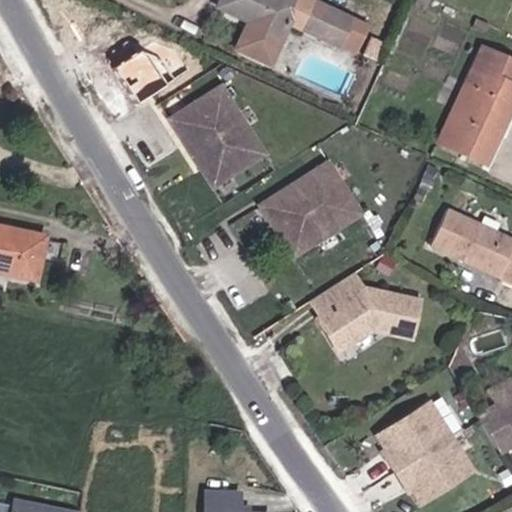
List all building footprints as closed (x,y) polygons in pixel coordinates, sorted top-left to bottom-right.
[(258,56),(281,0),(216,0),(241,11),(252,16),(240,48),(258,56)] [(355,12),(327,0),(301,0),(294,17),(343,39),(355,12)] [(228,43),(240,48),(252,16),(241,11),(228,43)] [(494,118),(484,114),(505,65),(490,58),(494,44),(472,35),(453,77),(459,82),(432,139),(474,160),(494,118)] [(484,114),(494,118),(511,78),(511,67),(505,65),(484,114)] [(197,172),(250,139),(210,76),(157,112),(197,172)] [(276,248),(340,207),(308,158),(244,199),(276,248)] [(511,247),(511,241),(425,199),(409,233),(480,268),(489,249),(507,258),(511,247)] [(0,224),(1,221),(0,221),(0,266),(41,277),(49,242),(0,229),(0,224)] [(353,260),(366,268),(375,254),(362,245),(360,246),(353,260)] [(489,249),(480,268),(498,277),(507,258),(489,249)] [(306,311),(353,280),(340,260),(293,292),(306,311)] [(360,322),(401,327),(408,287),(353,280),(306,311),(327,345),(360,322)] [(434,359),(449,384),(464,375),(443,340),(434,359)] [(479,391),(487,405),(508,392),(500,378),(479,391)] [(487,405),(468,416),(484,441),(501,431),(508,443),(511,440),(511,389),(508,392),(487,405)] [(406,499),(453,470),(409,401),(364,430),(377,453),(371,457),(385,481),(393,477),(406,499)] [(501,431),(484,441),(491,453),(508,443),(501,431)] [(263,511),(263,500),(235,500),(235,481),(203,480),(203,511),(263,511)] [(70,511),(71,502),(23,495),(20,511),(70,511)]
